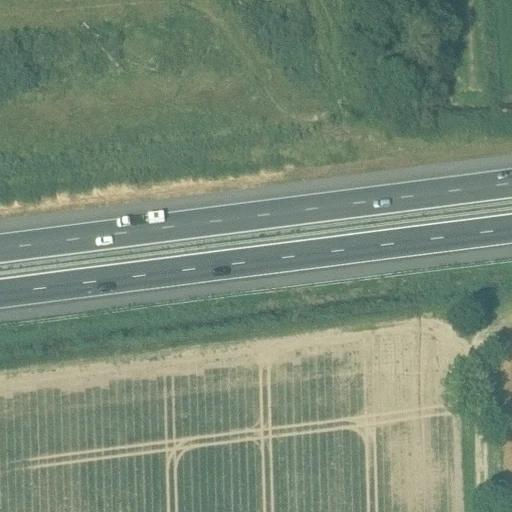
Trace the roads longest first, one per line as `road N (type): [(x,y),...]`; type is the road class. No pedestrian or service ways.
road 1 (motorway): [(511,182),(0,248)]
road 2 (motorway): [(0,294),(511,229)]
road 3 (track): [(482,511),(473,300)]
